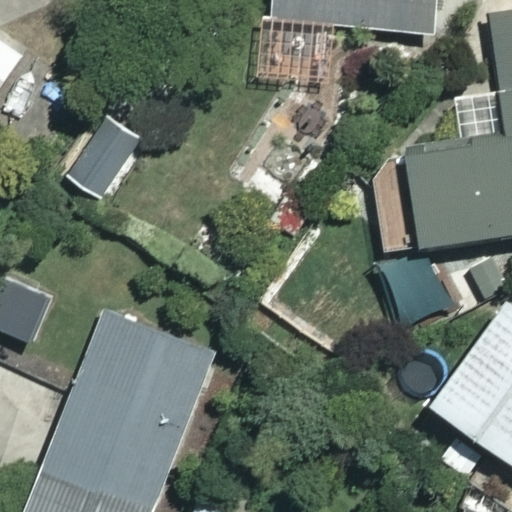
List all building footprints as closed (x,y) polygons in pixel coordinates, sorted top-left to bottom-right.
[(270,0),(269,14),(428,28),(430,0),(270,0)] [(511,222),(511,8),(492,11),(503,93),(460,99),(465,132),(405,140),(418,235),(511,222)] [(0,86),(24,53),(0,35),(0,86)] [(146,145),(100,114),(60,172),(106,204),(146,145)] [(440,308),(429,252),(388,260),(400,316),(440,308)] [(46,291),(0,274),(0,325),(30,337),(46,291)] [(511,281),(426,400),(511,461),(511,281)] [(147,511),(212,346),(107,305),(25,511),(147,511)] [(500,511),(465,497),(458,511),(500,511)]
